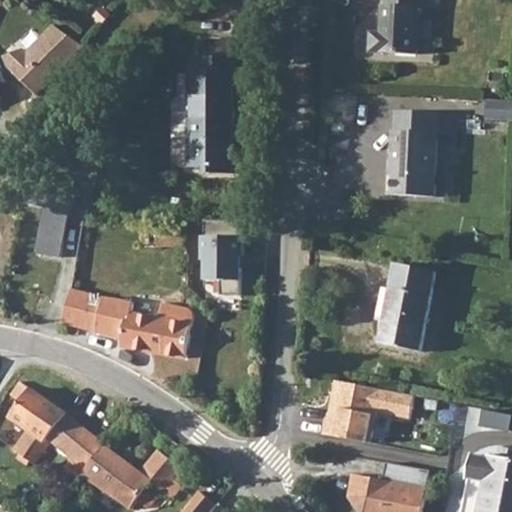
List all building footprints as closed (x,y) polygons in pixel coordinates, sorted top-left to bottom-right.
[(372,28),(371,48),(417,50),(420,4),(441,5),(440,0),(383,0),(382,28),(372,28)] [(426,9),(422,58),(436,59),(440,11),(426,9)] [(75,45),(51,23),(25,51),(18,45),(5,60),(36,88),(75,45)] [(189,72),(187,168),(204,168),(204,174),(230,174),(231,73),(236,73),(236,57),(230,57),(231,40),(201,40),(201,57),(196,57),(196,72),(189,72)] [(448,113),(397,110),(396,130),(394,130),(392,164),(394,165),(392,194),(434,196),(438,134),(447,134),(448,113)] [(35,252),(60,257),(69,208),(44,204),(35,252)] [(183,235),(156,233),(156,249),(183,250),(183,235)] [(239,236),(197,235),(197,259),(202,259),(202,279),(239,279),(239,236)] [(391,287),(383,321),(379,341),(419,350),(436,272),(396,263),(391,287)] [(63,321),(63,327),(125,342),(124,347),(186,361),(192,322),(185,311),(162,307),(159,325),(130,319),(133,306),(71,292),(63,321)] [(409,422),(414,395),(332,380),(322,433),(367,442),(372,415),(409,422)] [(19,461),(30,470),(51,442),(48,440),(65,417),(20,383),(9,397),(20,405),(9,419),(20,427),(5,445),(22,457),(19,461)] [(511,413),(487,411),(485,427),(511,429),(511,413)] [(65,417),(48,440),(51,442),(72,459),(68,466),(84,476),(107,448),(65,417)] [(107,448),(84,476),(128,511),(136,501),(147,508),(171,480),(182,489),(191,479),(157,452),(140,473),(107,448)] [(470,454),(465,478),(485,482),(478,511),(511,511),(511,460),(490,455),(489,460),(470,454)] [(422,511),(427,488),(350,474),(345,494),(357,511),(422,511)] [(209,511),(215,506),(200,493),(183,511),(209,511)]
